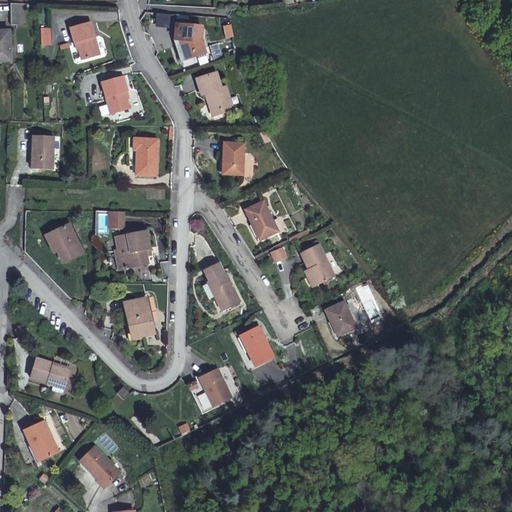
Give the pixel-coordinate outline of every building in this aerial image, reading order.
[(11,26),(15,25),(26,25),(24,4),(10,4),(11,26)] [(73,43),(76,42),(81,61),(99,55),(90,22),(89,22),(71,27),(69,28),(73,43)] [(229,24),(220,26),(223,39),(233,36),(229,24)] [(175,26),(174,37),(178,37),(178,42),(183,57),(193,53),(195,58),(204,55),(199,40),(200,29),(175,26)] [(49,45),(50,28),(39,28),(39,45),(49,45)] [(0,61),(10,61),(9,31),(0,31),(0,61)] [(178,37),(174,37),(174,42),(180,63),(195,58),(193,53),(183,57),(178,42),(178,37)] [(212,116),(223,113),(221,109),(231,105),(224,87),(220,88),(215,73),(195,80),(201,96),(204,95),(206,100),(210,98),(211,102),(207,103),(212,116)] [(105,98),(110,115),(130,110),(124,92),(127,91),(123,76),(101,83),(105,98)] [(99,117),(106,115),(104,105),(96,107),(99,117)] [(53,169),(54,136),(34,135),(33,168),(53,169)] [(157,175),(158,139),(134,138),(134,150),(137,150),(136,174),(157,175)] [(245,174),(246,143),(225,143),(224,173),(245,174)] [(280,230),(265,200),(246,209),(261,240),(280,230)] [(124,213),(110,212),(109,230),(124,230),(124,213)] [(77,221),(74,223),(86,248),(89,246),(77,221)] [(84,253),(70,224),(47,235),(55,252),(59,251),(64,263),(84,253)] [(149,263),(147,255),(146,249),(151,248),(147,230),(116,237),(119,248),(123,268),(149,263)] [(118,269),(123,268),(119,248),(116,237),(107,239),(109,250),(115,250),(118,269)] [(301,253),(308,270),(316,286),(335,277),(319,244),(301,253)] [(281,247),(270,253),(275,261),(286,256),(281,247)] [(210,281),(225,273),(219,262),(205,269),(210,281)] [(316,286),(308,270),(304,271),(312,288),(316,286)] [(147,271),(138,272),(139,281),(148,279),(147,271)] [(227,272),(225,273),(210,281),(208,282),(208,283),(202,286),(209,299),(215,297),(221,310),(240,301),(227,272)] [(153,296),(149,297),(155,321),(158,320),(153,296)] [(147,298),(125,302),(132,338),(154,333),(147,298)] [(337,336),(357,327),(344,301),(326,310),(337,336)] [(273,356),(259,326),(239,335),(254,365),(273,356)] [(28,378),(45,383),(45,381),(63,386),(68,370),(34,359),(28,378)] [(231,397),(216,369),(198,378),(199,380),(187,387),(202,415),(213,409),(212,406),(231,397)] [(122,385),(116,391),(122,398),(128,392),(122,385)] [(21,429),(28,444),(31,442),(38,459),(55,451),(41,420),(21,429)] [(179,435),(190,430),(186,423),(176,427),(179,435)] [(31,442),(28,444),(25,444),(32,461),(38,459),(31,442)] [(79,464),(97,483),(100,480),(107,487),(118,475),(94,450),(79,464)] [(100,480),(97,483),(96,484),(102,491),(107,487),(100,480)]
